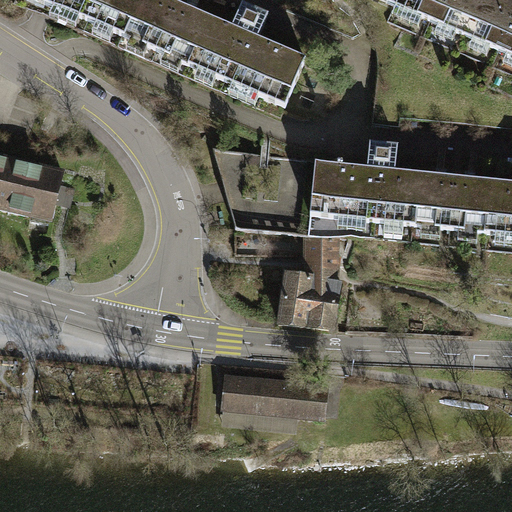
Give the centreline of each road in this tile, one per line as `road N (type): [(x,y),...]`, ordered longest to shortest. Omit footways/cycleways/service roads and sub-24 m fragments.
road 1 (residential): [(156,330),(175,196),(150,148),(117,115),(0,43)]
road 2 (tertiary): [(156,330),(339,350),(511,357)]
road 3 (tertiary): [(0,285),(156,330)]
